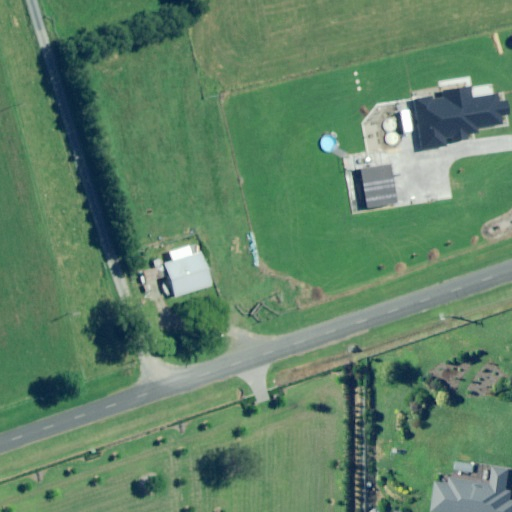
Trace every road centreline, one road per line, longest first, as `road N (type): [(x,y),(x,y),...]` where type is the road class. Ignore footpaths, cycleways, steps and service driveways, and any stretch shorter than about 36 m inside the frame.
road 1 (unclassified): [(0,446),(511,272)]
road 2 (unknown): [(157,392),(29,0)]
